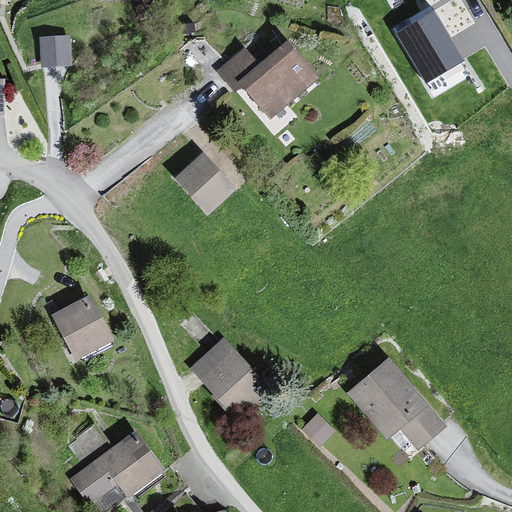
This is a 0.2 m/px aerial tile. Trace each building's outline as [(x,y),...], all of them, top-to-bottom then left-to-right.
[(467,75),(430,11),(395,31),(432,95),(467,75)] [(69,41),(44,42),(45,70),(70,69),(69,41)] [(249,55),(226,74),(271,126),(319,86),(285,46),(260,68),(249,55)] [(232,190),(201,157),(177,179),(208,212),(232,190)] [(92,301),(55,322),(81,366),(117,345),(92,301)] [(215,341),(183,371),(209,398),(241,369),(215,341)] [(443,425),(389,361),(351,394),(387,436),(402,424),(420,445),(443,425)] [(312,416),(295,431),(313,451),(330,435),(312,416)] [(124,511),(173,471),(140,433),(84,481),(110,511),(124,511)]
